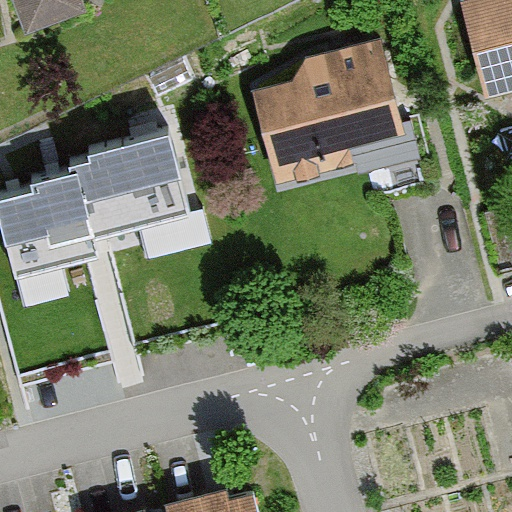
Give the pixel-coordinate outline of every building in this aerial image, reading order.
[(5,0),(15,29),(79,8),(75,0),(5,0)] [(511,0),(461,0),(458,1),(483,98),(511,90),(511,0)] [(369,37),(301,56),(288,79),(247,90),(273,183),(348,162),(342,142),(395,127),(369,37)] [(36,173),(0,182),(0,190),(18,258),(94,238),(90,222),(186,197),(165,117),(92,136),(94,143),(73,148),(74,154),(34,165),(36,173)] [(511,208),(482,216),(493,262),(511,257),(511,208)] [(250,511),(243,483),(121,511),(250,511)]
